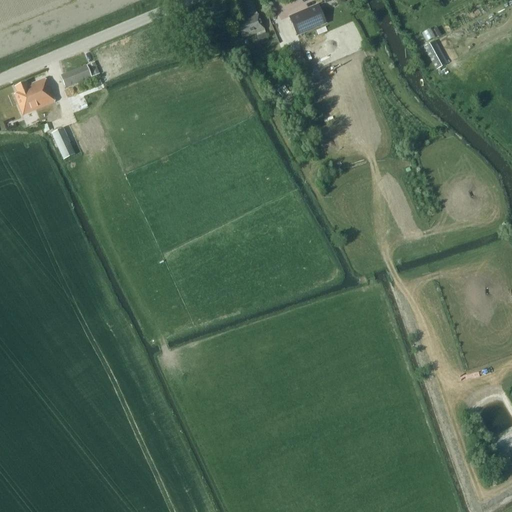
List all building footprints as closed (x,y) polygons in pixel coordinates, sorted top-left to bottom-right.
[(248,18),(248,20),(236,24),(241,39),(255,35),(259,47),(267,44),(258,15),(256,15),(255,13),(256,13),(252,2),(244,5),(248,18)] [(456,17),(446,23),(448,32),(451,31),(466,23),(490,9),(480,12),(479,5),(476,6),(470,9),(469,9),(455,17),(456,17)] [(325,24),(317,6),(289,17),(297,36),(325,24)] [(224,46),(228,56),(242,51),(238,40),(224,46)] [(444,59),(434,42),(423,48),(432,65),(444,59)] [(99,75),(94,63),(88,65),(93,78),(99,75)] [(60,76),(64,84),(65,88),(91,78),(86,66),(60,76)] [(17,93),(14,95),(22,116),(54,103),(45,79),(27,86),(26,82),(14,87),(17,93)] [(61,128),(50,133),(61,160),(73,156),(61,128)]
